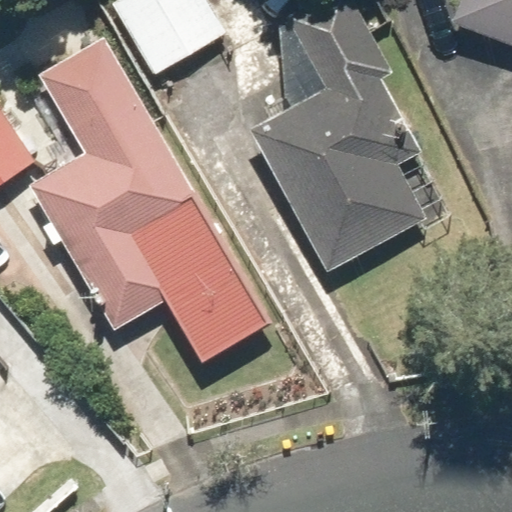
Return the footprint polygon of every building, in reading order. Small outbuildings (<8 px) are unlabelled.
[(255,0),(119,0),(158,74),(265,18),(255,0)] [(338,272),(449,220),(405,125),(434,112),(382,0),(321,0),(308,6),(343,84),(268,119),(338,272)] [(511,0),(464,0),(456,20),(511,43),(511,0)] [(118,33),(56,68),(100,145),(45,176),(129,323),(187,290),(223,352),(282,319),(118,33)] [(5,80),(0,83),(0,191),(55,154),(5,80)] [(0,384),(16,369),(0,352),(0,384)]
